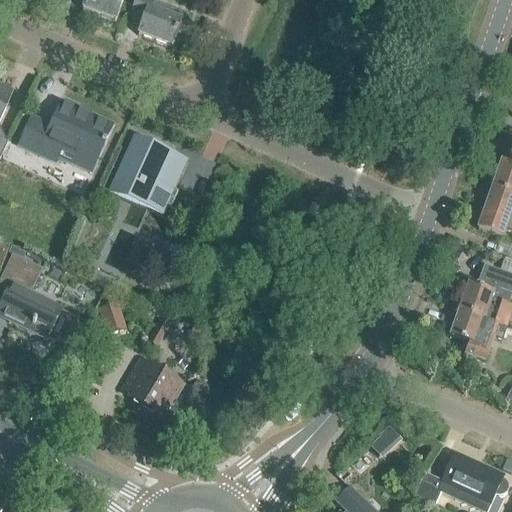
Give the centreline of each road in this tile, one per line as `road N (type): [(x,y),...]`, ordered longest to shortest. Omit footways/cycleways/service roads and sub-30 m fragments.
road 1 (residential): [(424,234),(199,113)]
road 2 (tertiary): [(424,234),(505,0)]
road 3 (residential): [(199,113),(0,22)]
road 4 (tertiary): [(236,511),(359,376)]
road 5 (tertiary): [(148,511),(0,434)]
road 6 (residential): [(511,441),(359,376)]
road 7 (tertiary): [(359,376),(424,234)]
road 8 (residential): [(199,113),(243,0)]
